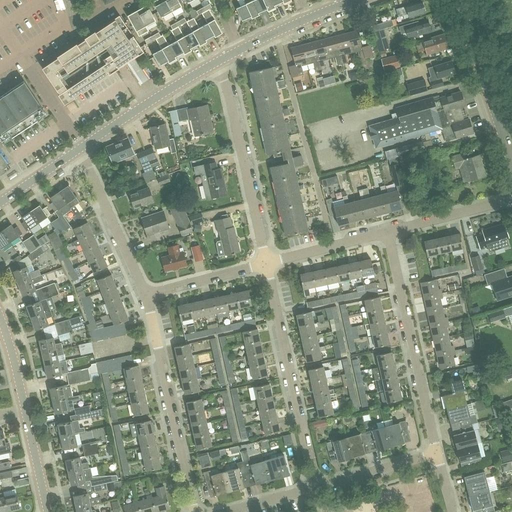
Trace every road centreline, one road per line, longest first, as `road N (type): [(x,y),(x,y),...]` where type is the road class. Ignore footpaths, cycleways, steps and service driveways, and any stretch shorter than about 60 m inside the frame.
road 1 (residential): [(314,487),(266,263)]
road 2 (residential): [(436,453),(386,231)]
road 3 (residential): [(193,511),(145,295)]
road 4 (residential): [(266,263),(216,62)]
road 5 (secondary): [(511,165),(457,0)]
road 6 (residential): [(145,295),(77,149)]
road 7 (tertiary): [(82,146),(216,62)]
road 8 (tertiary): [(236,51),(355,0)]
road 9 (residential): [(386,231),(511,199)]
road 10 (residential): [(314,487),(436,453)]
road 11 (residential): [(145,295),(266,263)]
road 12 (residential): [(266,263),(386,231)]
